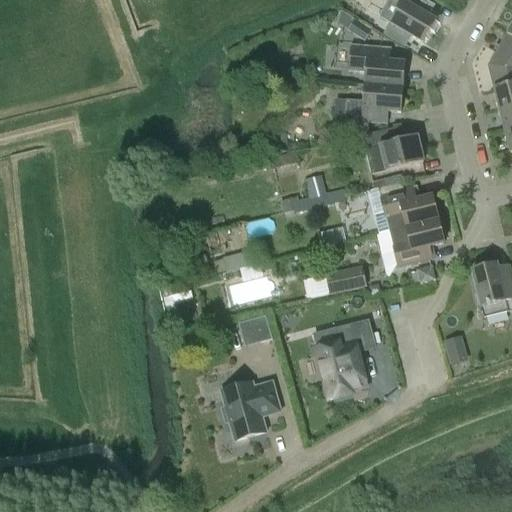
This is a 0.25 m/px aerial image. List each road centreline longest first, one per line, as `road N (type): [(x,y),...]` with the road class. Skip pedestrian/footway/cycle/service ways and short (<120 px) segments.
road 1 (residential): [(235,511),(404,409),(430,384),(418,322),(442,303),(483,200)]
road 2 (residential): [(483,200),(472,186),(447,72),(489,0)]
